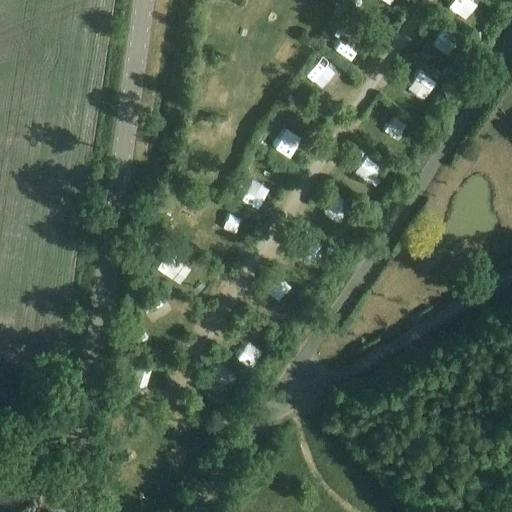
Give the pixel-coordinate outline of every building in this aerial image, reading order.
[(453,0),(450,2),(460,16),(477,4),(474,0),(453,0)] [(349,40),(342,51),(359,62),(367,51),(349,40)] [(419,67),(413,97),(432,101),(438,71),(419,67)] [(402,129),(409,121),(396,109),(388,118),(402,129)] [(279,148),(299,157),(306,140),(286,131),(279,148)] [(369,177),(382,161),(365,148),(353,164),(369,177)] [(257,180),(252,189),(268,199),(274,190),(257,180)] [(248,192),(245,201),(266,207),(268,198),(248,192)] [(201,229),(208,214),(188,205),(181,220),(201,229)] [(330,214),(324,227),(339,233),(344,221),(330,214)] [(314,260),(326,245),(309,231),(297,247),(314,260)] [(217,237),(212,248),(230,255),(235,244),(217,237)] [(171,300),(158,307),(169,328),(182,321),(171,300)] [(270,351),(278,336),(259,326),(251,342),(270,351)] [(225,362),(209,387),(228,399),(244,375),(225,362)] [(39,509),(39,491),(0,490),(0,511),(28,511),(29,510),(39,509)]
